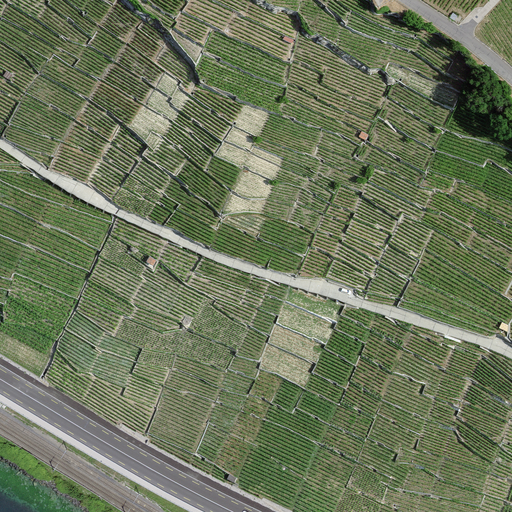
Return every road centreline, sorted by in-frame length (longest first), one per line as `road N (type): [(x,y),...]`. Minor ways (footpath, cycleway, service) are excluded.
road 1 (track): [(0,143),(73,189),(214,256),(511,353)]
road 2 (primary): [(0,378),(235,511)]
road 3 (unclassified): [(511,75),(408,0)]
